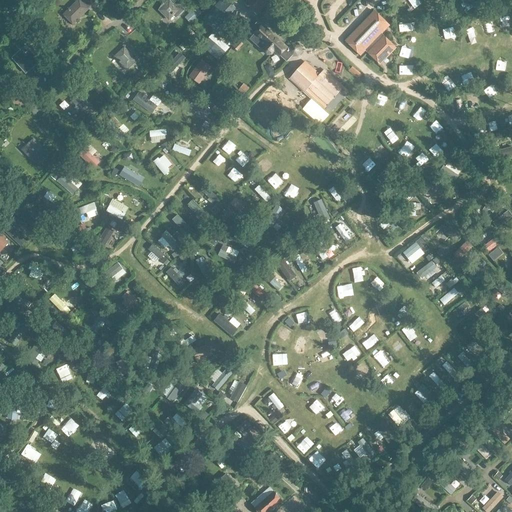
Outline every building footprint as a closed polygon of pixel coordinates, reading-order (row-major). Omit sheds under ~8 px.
[(88,10),(78,0),(77,0),(73,5),(63,15),(73,25),(76,22),(79,19),(83,15),(88,10)] [(169,21),(174,16),(176,18),(185,10),(178,3),(178,2),(178,1),(174,5),(169,0),(159,10),(169,21)] [(220,0),(203,19),(205,21),(214,29),(215,31),(236,8),(225,0),(220,0)] [(246,0),(244,3),(257,15),(271,0),(246,0)] [(193,10),(185,18),(190,24),(199,17),(196,14),(193,10)] [(360,55),(365,50),(380,65),(397,48),(382,33),(389,25),(374,11),(345,40),(360,55)] [(256,33),(250,39),(258,46),(261,48),(264,48),(264,52),(267,54),(271,54),(274,50),(280,56),(287,62),(287,61),(292,57),(298,56),(302,52),(302,47),(297,42),(292,43),(288,47),(289,48),(287,50),(286,49),(286,48),(268,32),(262,26),(262,27),(261,26),(263,24),(259,21),(252,29),(256,33)] [(239,40),(233,46),(238,50),(244,44),(239,40)] [(124,47),(114,56),(127,71),(137,61),(124,47)] [(22,49),(12,58),(16,62),(26,73),(39,62),(29,51),(26,54),(22,49)] [(165,68),(171,73),(185,59),(186,58),(180,53),(165,68)] [(202,60),(191,76),(200,84),(207,74),(210,76),(214,69),(211,67),(202,60)] [(306,62),(290,79),(328,115),(349,92),(324,69),(320,74),(306,62)] [(275,74),(270,64),(264,67),(269,77),(275,74)] [(141,71),(135,76),(138,79),(139,80),(144,75),(141,71)] [(244,84),(239,90),(245,95),(250,88),(244,84)] [(195,97),(187,92),(184,97),(192,101),(195,97)] [(80,93),(70,103),(84,118),(94,108),(80,93)] [(157,107),(146,99),(148,96),(142,93),(141,95),(139,93),(133,101),(152,115),(157,107)] [(190,105),(207,117),(211,111),(194,99),(190,105)] [(140,118),(135,113),(130,117),(134,122),(140,118)] [(125,135),(116,126),(118,124),(114,119),(112,121),(110,119),(104,125),(119,141),(125,135)] [(150,137),(160,136),(160,138),(164,138),(164,136),(167,135),(166,129),(150,131),(150,137)] [(45,159),(41,154),(45,150),(33,138),(26,145),(30,150),(25,154),(37,167),(45,159)] [(191,150),(175,144),(173,150),(189,156),(191,150)] [(497,160),(511,155),(511,146),(494,151),(497,160)] [(100,162),(85,148),(79,155),(94,169),(100,162)] [(172,158),(190,163),(192,157),(174,152),(172,158)] [(254,164),(260,155),(255,152),(249,161),(254,164)] [(169,171),(167,169),(172,165),(164,155),(159,159),(158,158),(153,162),(165,175),(169,171)] [(242,174),(249,167),(239,158),(232,165),(242,174)] [(400,163),(397,160),(395,162),(394,161),(390,165),(394,169),(400,163)] [(55,171),(50,176),(57,181),(61,176),(55,171)] [(147,172),(133,178),(135,183),(149,176),(147,172)] [(147,180),(134,184),(135,189),(149,185),(147,180)] [(60,187),(74,191),(75,187),(68,184),(69,182),(65,181),(64,183),(61,182),(60,187)] [(339,182),(333,187),(347,204),(352,199),(339,182)] [(439,192),(440,187),(440,186),(433,185),(431,203),(438,204),(439,192)] [(218,198),(205,186),(200,190),(214,203),(218,198)] [(61,188),(59,193),(72,198),(74,194),(61,188)] [(130,193),(113,188),(111,195),(128,200),(130,193)] [(261,192),(256,196),(266,211),(272,207),(261,192)] [(57,205),(40,194),(36,202),(52,212),(57,205)] [(315,207),(318,203),(321,199),(315,195),(302,212),(308,216),(315,207)] [(230,204),(241,214),(246,209),(235,199),(230,203),(230,204)] [(209,218),(192,200),(187,205),(204,223),(209,218)] [(94,203),(76,209),(79,216),(97,209),(94,203)] [(272,227),(284,210),(276,205),(265,223),(272,227)] [(215,207),(210,211),(216,216),(220,211),(219,211),(215,207)] [(479,209),(473,211),(478,228),(484,226),(479,209)] [(511,217),(511,215),(509,211),(496,221),(500,226),(511,217)] [(41,223),(24,212),(20,218),(36,229),(41,223)] [(391,223),(394,219),(396,217),(391,212),(380,226),(384,230),(391,223)] [(192,231),(177,215),(172,220),(181,230),(180,231),(184,236),(186,234),(187,236),(192,231)] [(360,224),(358,221),(355,217),(350,220),(360,235),(365,232),(360,224)] [(455,242),(461,235),(445,221),(439,227),(455,242)] [(200,224),(196,228),(199,232),(205,226),(202,223),(200,224)] [(340,226),(335,229),(344,242),(349,238),(340,226)] [(96,245),(103,249),(115,231),(107,227),(96,245)] [(9,228),(5,232),(21,247),(25,242),(21,239),(9,228)] [(166,231),(161,236),(169,245),(168,246),(171,249),(172,248),(174,250),(180,245),(166,231)] [(236,232),(234,237),(251,242),(253,237),(236,232)] [(330,238),(328,235),(327,234),(322,237),(331,252),(336,248),(330,238)] [(483,246),(488,252),(503,241),(499,235),(498,235),(483,246)] [(79,239),(61,250),(64,255),(83,244),(79,239)] [(234,245),(251,251),(253,245),(236,239),(234,245)] [(453,254),(459,260),(473,247),(467,241),(453,254)] [(153,244),(148,249),(151,251),(149,253),(153,257),(154,255),(160,260),(164,255),(153,244)] [(318,244),(309,249),(318,262),(324,259),(320,252),(322,251),(318,244)] [(221,250),(218,255),(235,264),(237,258),(236,258),(226,252),(228,247),(223,245),(221,250)] [(498,248),(488,255),(493,261),(497,258),(494,255),(500,250),(498,248)] [(420,259),(416,261),(412,266),(415,270),(431,257),(427,252),(420,259)] [(308,270),(299,254),(293,258),(303,273),(308,270)] [(275,263),(290,282),(297,276),(282,257),(275,263)] [(487,264),(481,259),(467,273),(472,279),(487,264)] [(50,270),(30,263),(28,269),(48,276),(50,270)] [(198,270),(214,276),(216,270),(201,264),(198,270)] [(422,278),(433,269),(429,264),(418,273),(422,278)] [(116,265),(112,271),(122,277),(121,278),(123,280),(124,279),(128,281),(132,275),(116,265)] [(176,268),(174,269),(172,267),(166,272),(180,287),(186,282),(177,273),(179,272),(176,268)] [(271,275),(267,280),(281,293),(285,288),(271,275)] [(436,288),(445,280),(442,276),(432,283),(436,288)] [(54,300),(74,283),(70,278),(50,295),(54,300)] [(256,284),(251,291),(264,301),(269,294),(256,284)] [(511,297),(511,293),(499,284),(495,288),(503,294),(502,296),(506,299),(507,297),(510,300),(511,297)] [(453,298),(456,295),(458,293),(454,288),(440,300),(444,305),(453,298)] [(126,299),(121,302),(129,311),(138,302),(128,291),(123,296),(126,299)] [(408,314),(397,299),(391,304),(402,318),(408,314)] [(251,315),(255,311),(245,300),(241,304),(251,315)] [(228,305),(224,301),(218,306),(223,310),(228,305)] [(461,313),(464,316),(470,310),(468,307),(469,306),(466,301),(453,312),(457,316),(461,313)] [(480,320),(483,317),(487,314),(482,308),(467,321),(472,327),(480,320)] [(101,312),(90,328),(96,332),(100,327),(102,328),(105,324),(103,322),(107,316),(101,312)] [(238,330),(220,314),(214,322),(232,337),(238,330)] [(395,330),(382,314),(377,318),(385,327),(382,329),(385,333),(387,331),(390,334),(395,330)] [(289,317),(284,322),(290,327),(294,323),(289,317)] [(494,328),(488,350),(494,351),(501,329),(494,328)] [(344,329),(338,334),(342,338),(348,333),(344,329)] [(379,342),(368,329),(364,333),(371,341),(367,345),(371,349),(379,342)] [(422,344),(408,329),(402,334),(416,349),(422,344)] [(181,344),(179,345),(182,350),(197,340),(194,336),(185,340),(184,339),(179,341),(181,344)] [(482,362),(489,355),(473,340),(467,346),(482,362)] [(210,344),(193,350),(197,361),(213,356),(210,344)] [(356,350),(353,345),(339,356),(343,360),(356,350)] [(404,363),(400,358),(405,354),(398,345),(389,353),(399,367),(404,363)] [(154,350),(148,369),(156,371),(162,352),(154,350)] [(382,353),(373,358),(378,369),(387,364),(382,353)] [(467,367),(471,363),(462,353),(458,356),(467,367)] [(122,360),(127,373),(130,379),(137,376),(129,357),(122,360)] [(350,378),(354,382),(368,369),(364,365),(350,378)] [(231,375),(226,372),(215,386),(220,390),(231,375)] [(390,373),(379,384),(387,393),(398,382),(390,373)] [(180,380),(179,381),(175,378),(166,391),(170,394),(169,395),(175,399),(185,384),(180,380)] [(433,378),(428,381),(438,398),(443,395),(433,378)] [(459,378),(453,383),(456,386),(457,387),(462,383),(459,378)] [(232,396),(230,399),(238,403),(247,386),(239,382),(238,382),(232,396)] [(196,389),(184,404),(197,414),(203,408),(196,402),(203,395),(196,389)] [(326,389),(321,394),(325,398),(330,392),(326,389)] [(266,393),(262,390),(252,405),(257,408),(266,393)] [(400,406),(395,410),(406,423),(410,419),(400,406)] [(199,415),(205,420),(208,416),(207,415),(208,414),(203,410),(199,415)] [(243,435),(251,428),(245,421),(237,428),(243,435)] [(377,425),(375,427),(389,444),(396,438),(391,433),(382,421),(377,425)] [(209,430),(198,424),(195,430),(206,436),(209,430)] [(494,434),(501,428),(498,424),(491,431),(494,434)] [(276,440),(283,436),(276,426),(269,430),(276,440)] [(362,438),(357,442),(369,457),(374,453),(362,438)] [(275,451),(268,459),(278,467),(284,459),(275,451)] [(217,463),(222,469),(231,462),(226,455),(217,463)] [(343,455),(338,458),(342,465),(339,467),(343,473),(351,468),(343,455)] [(368,458),(363,462),(366,466),(371,463),(368,458)] [(309,463),(301,471),(309,478),(316,471),(309,463)] [(498,472),(494,477),(499,481),(503,476),(498,472)] [(215,483),(224,493),(235,482),(226,473),(215,483)] [(274,492),(256,509),(259,511),(268,511),(282,501),(274,492)] [(473,496),(468,501),(472,505),(476,500),(473,496)]
